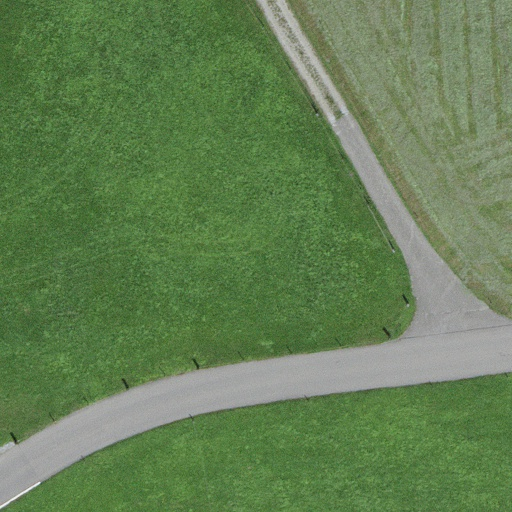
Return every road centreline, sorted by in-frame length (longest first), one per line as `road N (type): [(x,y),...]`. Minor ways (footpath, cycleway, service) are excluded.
road 1 (unclassified): [(0,483),(150,407),(511,354)]
road 2 (track): [(458,361),(449,306),(274,0)]
